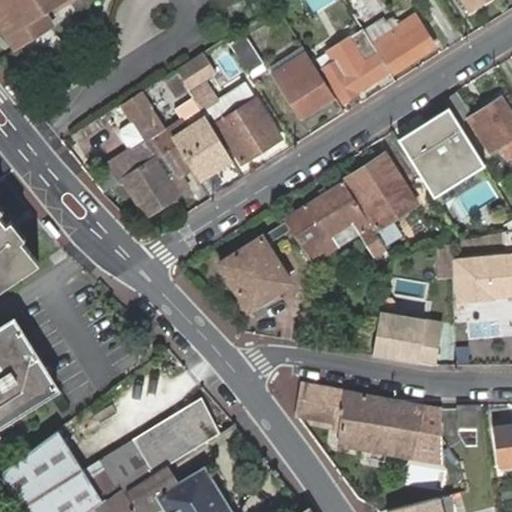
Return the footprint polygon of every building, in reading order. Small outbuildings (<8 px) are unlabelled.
[(15,42),(34,24),(31,19),(46,10),(44,5),(52,0),(0,0),(0,22),(6,29),(15,42)] [(361,0),(345,0),(353,12),(365,5),(361,0)] [(463,0),(471,12),(489,0),(463,0)] [(381,18),(367,27),(394,70),(435,46),(416,14),(399,24),(394,16),(384,22),(381,18)] [(0,30),(10,47),(39,32),(34,24),(15,42),(6,29),(0,22),(0,30)] [(374,75),(387,67),(363,29),(330,50),(317,58),(322,67),(344,101),(358,92),(357,89),(376,78),(374,75)] [(263,63),(244,30),(227,41),(248,73),(263,63)] [(335,98),(307,53),(274,75),(301,118),(335,98)] [(209,113),(240,163),(280,138),(248,88),(221,105),(217,100),(218,100),(205,79),(200,71),(210,64),(205,55),(200,58),(191,64),(176,73),(190,96),(203,117),(209,113)] [(210,64),(200,71),(205,79),(216,72),(210,64)] [(457,92),(445,99),(461,125),(470,120),(490,152),(501,145),(508,158),(511,155),(511,108),(504,97),(472,117),(457,92)] [(106,164),(118,182),(124,178),(177,145),(166,129),(166,127),(154,109),(144,93),(128,103),(137,119),(122,128),(121,134),(130,149),(106,164)] [(445,99),(410,121),(437,167),(450,159),(443,146),(459,137),(461,141),(468,137),(461,125),(445,99)] [(181,119),(166,129),(177,145),(191,168),(199,180),(231,161),(203,117),(186,128),(181,119)] [(443,146),(450,159),(466,149),(461,141),(459,137),(443,146)] [(180,175),(191,168),(177,145),(124,178),(145,212),(187,187),(180,175)] [(385,154),(348,179),(378,228),(416,206),(385,154)] [(448,180),(429,192),(452,229),(470,216),(448,180)] [(292,231),(311,260),(338,245),(330,233),(351,220),(359,235),(372,257),(385,248),(344,181),(283,216),(286,222),(292,231)] [(330,233),(338,245),(338,246),(359,235),(351,220),(330,233)] [(292,231),(286,222),(222,263),(251,308),(263,300),(266,306),(283,296),(279,290),(292,281),(269,246),(292,231)] [(0,280),(21,267),(9,250),(15,247),(4,229),(0,232),(0,280)] [(450,241),(428,246),(428,252),(437,253),(439,279),(452,279),(450,241)] [(511,249),(488,252),(490,287),(511,285),(511,249)] [(379,310),(373,353),(434,364),(441,322),(419,317),(422,303),(382,296),(379,310)] [(0,430),(0,431),(0,429),(0,424),(59,387),(15,317),(0,326),(0,430)] [(286,390),(300,412),(337,419),(336,427),(342,428),(341,443),(408,454),(427,456),(430,435),(422,434),(426,403),(294,379),(286,390)] [(169,463),(221,433),(202,400),(84,469),(103,501),(119,492),(169,463)] [(475,425),(476,405),(458,404),(458,424),(475,425)] [(511,424),(494,428),(501,466),(511,463),(511,424)] [(84,469),(60,429),(1,473),(24,511),(85,511),(103,501),(84,469)] [(462,464),(489,461),(485,429),(458,432),(462,464)] [(180,481),(169,463),(119,492),(130,511),(152,511),(156,510),(158,511),(235,511),(207,464),(180,481)] [(130,511),(119,492),(103,501),(85,511),(130,511)] [(455,511),(455,494),(387,511),(455,511)]
